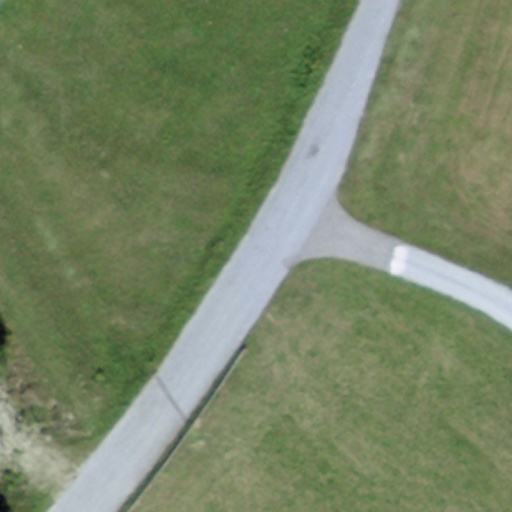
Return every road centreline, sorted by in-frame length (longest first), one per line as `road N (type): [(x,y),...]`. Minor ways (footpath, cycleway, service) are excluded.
road 1 (track): [(54,511),(297,186)]
road 2 (track): [(511,304),(401,252),(297,186)]
road 3 (track): [(297,186),(370,0)]
